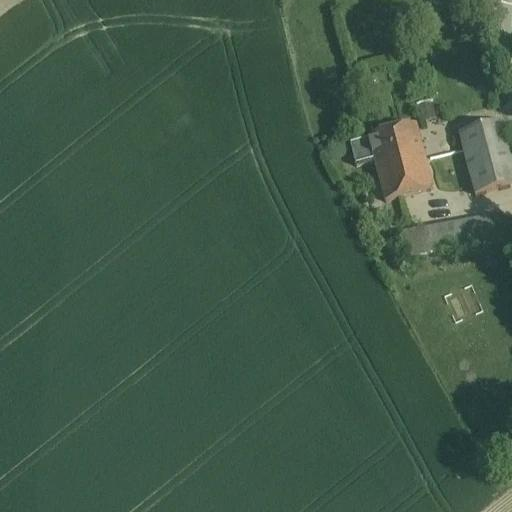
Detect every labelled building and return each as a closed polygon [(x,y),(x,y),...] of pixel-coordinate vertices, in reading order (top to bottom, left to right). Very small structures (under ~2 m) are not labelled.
[(424,126),(437,123),(433,107),(419,111),(424,126)] [(511,153),(504,124),(460,136),(476,198),(511,188),(511,153)] [(370,141),(375,163),(376,166),(424,154),(417,128),(370,140),(370,141)] [(375,163),(370,141),(350,146),(356,168),(375,163)] [(424,154),(376,166),(386,204),(434,192),(424,154)] [(499,217),(404,234),(409,258),(503,242),(499,217)]
